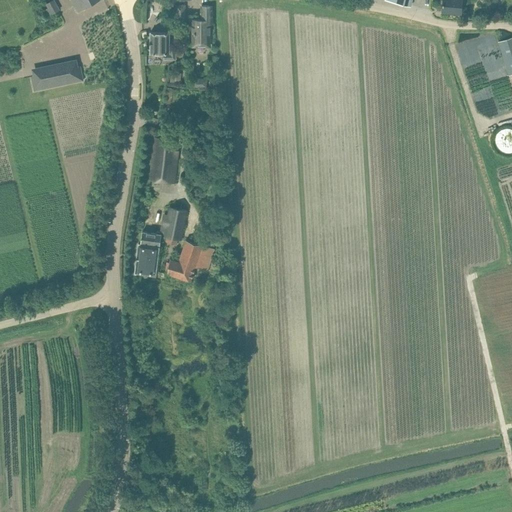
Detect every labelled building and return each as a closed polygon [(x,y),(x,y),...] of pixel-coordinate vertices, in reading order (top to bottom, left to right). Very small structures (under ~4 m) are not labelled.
[(56,0),(51,0),(47,2),(53,14),(61,10),(56,0)] [(72,0),(79,11),(93,3),(98,0),(72,0)] [(442,0),(443,2),(442,12),(461,14),(462,0),(442,0)] [(174,20),(185,20),(185,5),(174,5),(174,20)] [(212,5),(201,5),(201,19),(193,19),(193,43),(210,43),(210,23),(212,23),(212,5)] [(165,53),(165,58),(176,59),(176,53),(179,53),(179,50),(170,50),(170,32),(150,32),(150,53),(165,53)] [(511,37),(498,42),(509,75),(511,74),(511,37)] [(31,76),(34,90),(83,80),(80,66),(70,68),(68,62),(69,62),(69,61),(35,68),(37,75),(31,76)] [(150,180),(160,181),(175,183),(179,149),(174,149),(176,139),(155,137),(150,180)] [(165,214),(161,232),(165,232),(164,236),(169,237),(167,243),(176,245),(177,239),(180,239),(187,210),(170,206),(168,214),(165,214)] [(135,272),(145,273),(157,275),(162,235),(164,236),(165,232),(161,232),(157,231),(157,233),(142,231),(141,243),(139,243),(135,272)] [(214,250),(209,248),(187,240),(179,262),(172,259),(170,263),(169,273),(191,281),(196,267),(207,271),(214,250)]
